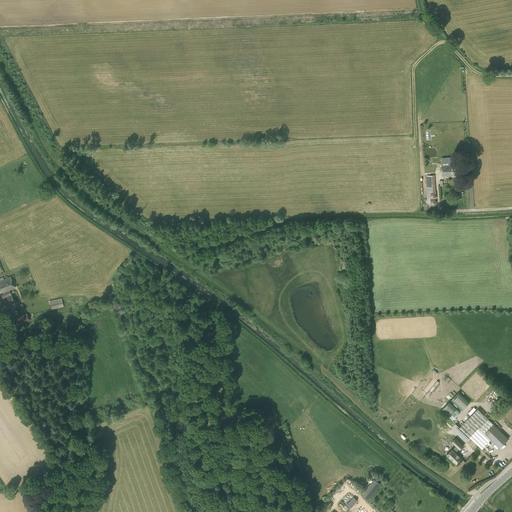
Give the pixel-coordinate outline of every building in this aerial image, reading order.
[(457,164),(450,165),(449,163),(451,163),(450,158),(447,158),(447,162),(442,162),(442,165),(443,176),(458,175),(457,164)] [(427,192),(435,192),(434,176),(427,176),(427,192)] [(10,276),(0,280),(0,291),(5,305),(14,301),(9,290),(15,288),(10,276)] [(51,309),(63,306),(62,298),(50,301),(51,309)] [(6,324),(14,321),(9,310),(2,314),(6,324)] [(30,321),(27,314),(15,318),(18,326),(30,321)] [(427,397),(439,382),(437,381),(426,395),(427,397)] [(470,402),(458,392),(451,400),(462,411),(470,402)] [(461,412),(449,401),(442,409),(453,420),(461,412)] [(478,409),(460,427),(480,447),(482,448),(489,442),(486,439),(488,436),(500,448),(508,439),(493,425),(494,424),(478,409)] [(459,449),(463,445),(455,438),(451,442),(456,446),(453,449),(453,448),(446,455),(455,464),(462,457),(456,452),(459,449)] [(367,500),(380,484),(373,479),(364,491),(360,495),(367,500)] [(353,496),(344,505),(348,509),(357,500),(353,496)]
